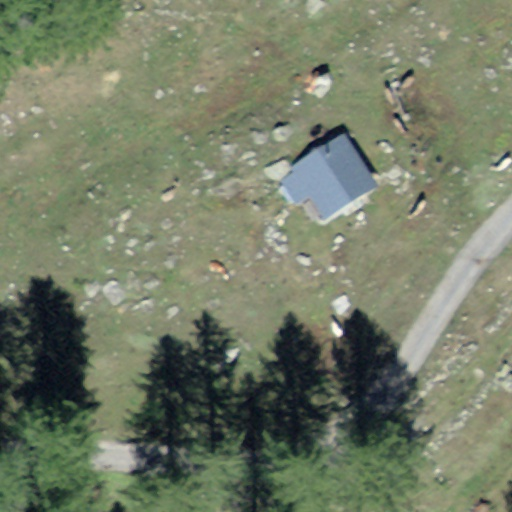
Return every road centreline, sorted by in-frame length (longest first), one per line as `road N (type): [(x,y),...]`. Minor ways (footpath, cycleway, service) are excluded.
road 1 (track): [(0,419),(376,420)]
road 2 (track): [(376,420),(511,217)]
